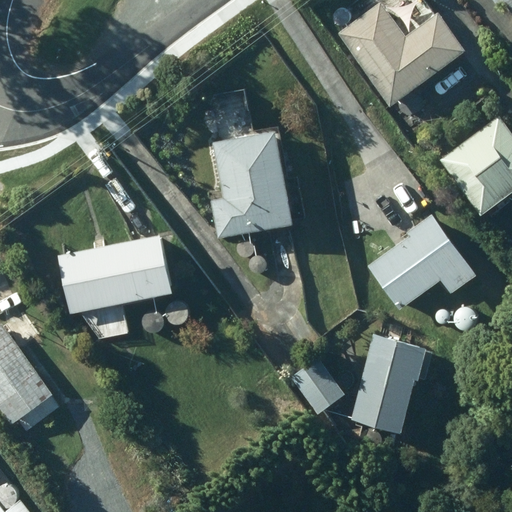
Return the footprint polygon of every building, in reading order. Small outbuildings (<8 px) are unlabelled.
[(511,0),(487,0),(491,5),(497,1),(505,13),(511,7),(511,0)] [(335,34),(384,105),(461,52),(435,13),(401,36),(379,4),(335,34)] [(435,160),(474,215),(511,187),(511,140),(496,117),(435,160)] [(270,133),(211,143),(221,199),(210,201),(216,237),(286,225),(270,133)] [(95,248),(55,257),(67,314),(166,293),(154,234),(105,245),(104,240),(94,242),(95,248)] [(0,412),(8,424),(49,395),(18,352),(36,339),(19,315),(1,327),(0,325),(0,412)] [(371,337),(349,422),(396,434),(410,380),(413,381),(421,350),(371,337)] [(315,357),(288,376),(314,413),(341,394),(315,357)] [(431,398),(426,415),(436,417),(440,401),(431,398)]
